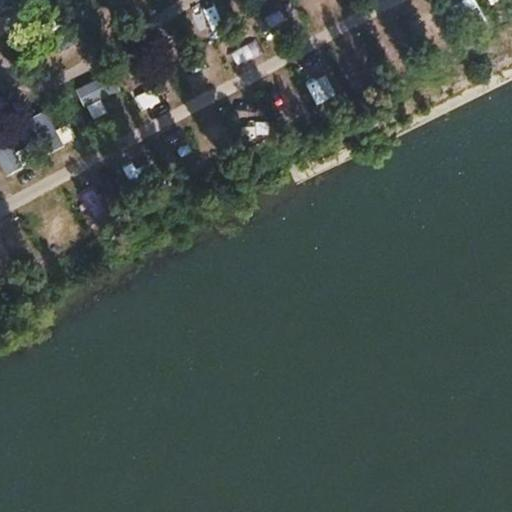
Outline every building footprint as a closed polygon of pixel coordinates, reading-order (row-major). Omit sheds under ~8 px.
[(0,0),(0,16),(8,20),(19,0),(0,0)] [(268,31),(293,22),(288,7),(263,16),(268,31)] [(440,8),(418,15),(425,37),(448,30),(440,8)] [(358,88),(369,82),(357,60),(345,66),(358,88)] [(105,80),(82,86),(92,119),(114,112),(105,80)] [(0,159),(8,177),(27,169),(11,135),(0,139),(0,159)]
